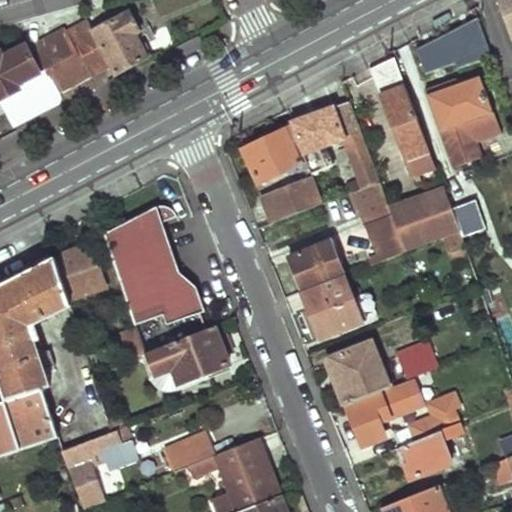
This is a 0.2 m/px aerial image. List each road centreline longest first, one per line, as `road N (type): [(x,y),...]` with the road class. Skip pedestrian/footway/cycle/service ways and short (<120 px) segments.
road 1 (residential): [(182,110),(341,511)]
road 2 (secondary): [(0,208),(182,110)]
road 3 (secondary): [(279,59),(395,0)]
